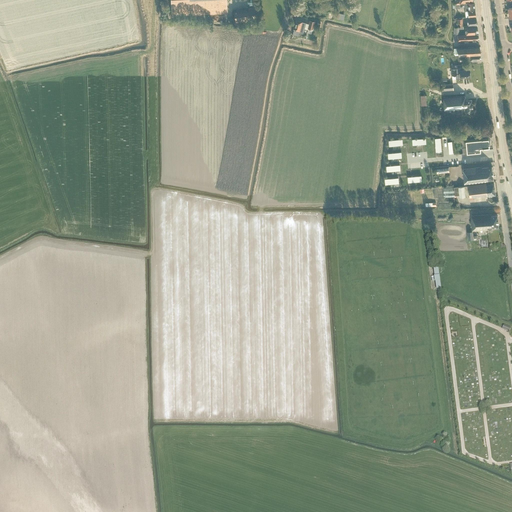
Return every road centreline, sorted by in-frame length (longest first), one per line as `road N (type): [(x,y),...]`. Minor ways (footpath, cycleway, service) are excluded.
road 1 (primary): [(509,186),(484,0)]
road 2 (track): [(155,0),(153,182)]
